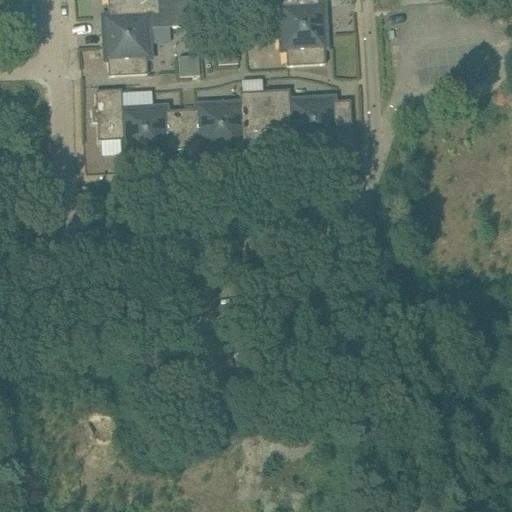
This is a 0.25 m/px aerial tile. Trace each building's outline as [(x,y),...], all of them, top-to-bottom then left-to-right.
[(159,16),(158,0),(106,0),(108,14),(100,15),(103,66),(107,65),(108,80),(147,77),(146,64),(154,63),(151,16),(159,16)] [(319,3),(318,0),(269,0),(270,9),(277,9),(279,56),(287,55),(287,68),(326,66),(325,52),(330,52),(327,2),(319,3)] [(252,13),(254,41),(270,40),(268,12),(252,13)] [(218,67),(238,66),(237,46),(217,47),(218,67)] [(180,78),(199,77),(198,58),(179,59),(180,78)] [(290,92),(265,93),(268,143),(289,142),(289,150),(340,147),(340,143),(353,142),(351,103),(337,103),(336,97),(290,100),(290,92)] [(171,152),(184,152),(181,113),(169,114),(169,106),(122,109),(121,93),(96,94),(97,112),(91,112),(92,125),(97,125),(99,143),(121,141),(122,160),(171,157),(171,152)] [(248,144),(268,143),(265,93),(240,95),(240,103),(194,105),(195,113),(181,113),(184,152),(196,151),(197,156),(248,153),(248,144)]
